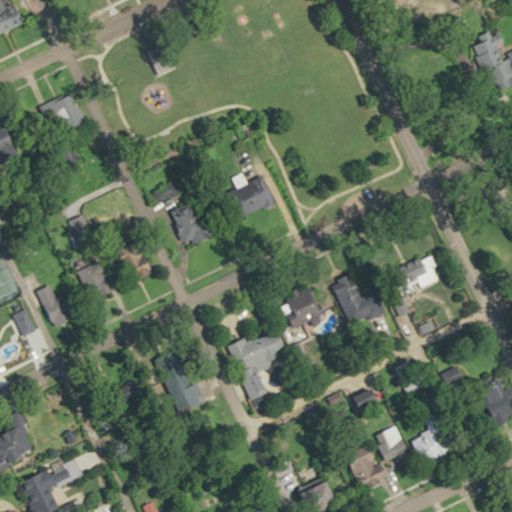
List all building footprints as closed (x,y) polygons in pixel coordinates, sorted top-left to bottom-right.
[(0,0),(0,31),(24,22),(14,0),(0,0)] [(483,89),(511,78),(511,47),(502,52),(495,32),(466,43),(483,89)] [(146,50),(159,76),(181,65),(168,39),(146,50)] [(47,105),(59,134),(86,123),(74,94),(47,105)] [(269,202),(256,174),(212,195),(225,223),(269,202)] [(152,261),(141,262),(140,246),(125,247),(126,278),(153,277),(152,261)] [(402,312),(396,277),(381,279),(387,314),(402,312)] [(36,292),(54,327),(70,319),(52,283),(36,292)] [(330,292),(342,325),(375,312),(368,294),(352,300),(347,286),(330,292)] [(314,320),(306,288),(274,296),(282,328),(314,320)] [(37,329),(25,307),(11,315),(23,336),(37,329)] [(250,370),(273,361),(269,351),(277,347),(269,328),(220,347),(240,399),(259,391),(250,370)] [(485,426),(509,416),(499,393),(497,394),(491,379),(469,388),(485,426)] [(394,439),(385,425),(371,434),(380,448),(394,439)] [(359,458),(343,458),(343,476),(359,476),(359,458)] [(88,511),(82,495),(60,504),(53,488),(83,476),(77,459),(23,481),(35,511),(88,511)] [(298,511),(324,498),(314,478),(284,494),(293,511),(298,511)]
